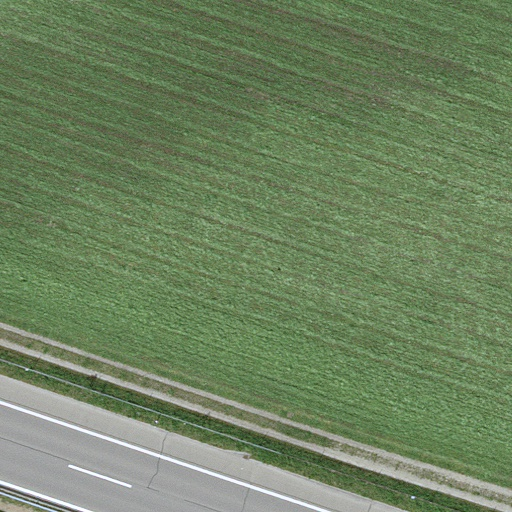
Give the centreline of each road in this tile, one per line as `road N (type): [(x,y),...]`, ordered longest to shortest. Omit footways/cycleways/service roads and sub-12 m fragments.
road 1 (track): [(0,345),(511,511)]
road 2 (motorway): [(214,511),(0,441)]
